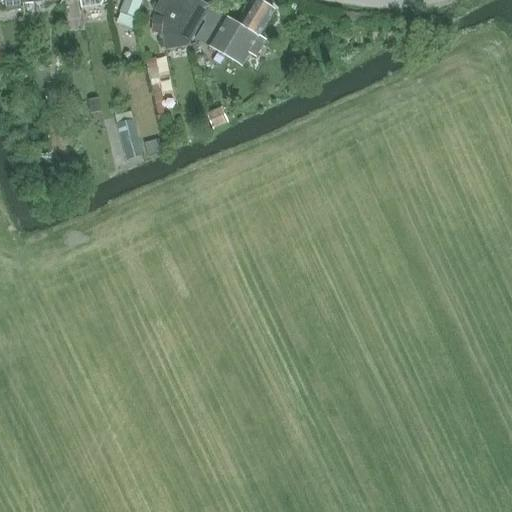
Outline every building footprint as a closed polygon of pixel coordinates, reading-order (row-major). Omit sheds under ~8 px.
[(4,0),(7,12),(21,8),(20,0),(4,0)] [(130,31),(136,19),(142,0),(123,0),(119,13),(115,26),(130,31)] [(161,0),(155,11),(165,17),(172,3),(173,0),(161,0)] [(202,0),(173,0),(172,3),(165,17),(163,36),(181,39),(190,44),(212,8),(201,2),(202,0)] [(253,0),(238,25),(224,17),(211,9),(204,22),(206,23),(196,40),(242,67),(249,54),(257,59),(267,41),(260,37),(275,11),(255,0),(253,0)] [(222,108),(207,115),(214,131),(229,125),(222,108)] [(47,124),(56,167),(42,170),(46,192),(74,187),(62,121),(47,124)] [(139,139),(122,142),(126,161),(143,157),(139,139)] [(143,144),(147,155),(162,149),(158,139),(143,144)]
